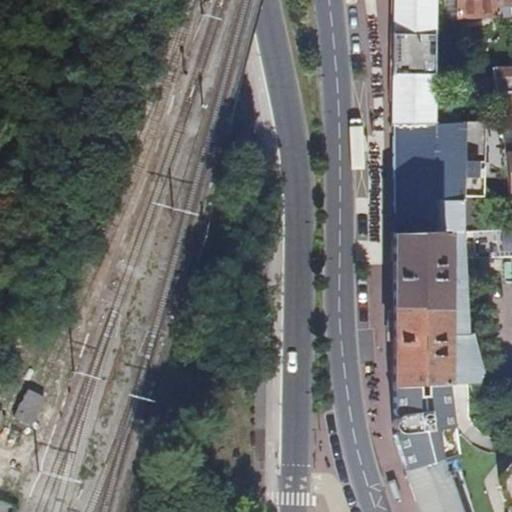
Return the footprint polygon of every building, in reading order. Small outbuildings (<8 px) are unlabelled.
[(433,125),(434,70),(433,0),(392,0),(391,126),(392,126),(433,125)] [(457,0),(459,20),(497,18),(496,0),(457,0)] [(511,0),(496,0),(497,18),(511,16),(511,0)] [(505,145),(511,143),(511,99),(510,99),(509,88),(511,87),(511,67),(499,68),(503,122),(505,145)] [(393,235),(463,231),(462,196),(484,195),(486,122),(433,125),(392,126),(393,235)] [(511,228),(475,231),(476,257),(511,256),(511,228)] [(444,386),(479,385),(482,375),(467,336),(463,231),(393,235),(392,389),(444,386)] [(447,408),(444,386),(392,389),(394,408),(394,413),(398,416),(394,422),(394,428),(398,433),(396,437),(420,511),(460,511),(443,460),(454,456),(447,408)] [(31,426),(45,397),(27,388),(13,418),(31,426)] [(511,468),(502,481),(511,511),(511,468)]
